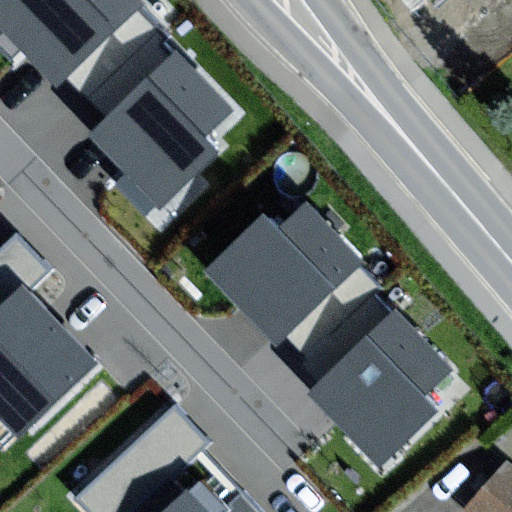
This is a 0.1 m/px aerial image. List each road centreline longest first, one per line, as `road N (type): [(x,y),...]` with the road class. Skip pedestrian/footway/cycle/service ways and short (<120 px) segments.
road 1 (secondary): [(251,0),(406,139)]
road 2 (secondary): [(406,139),(511,264)]
road 3 (secondary): [(406,139),(323,0)]
